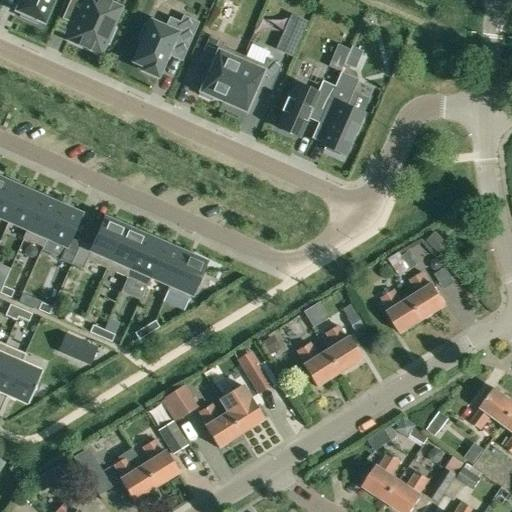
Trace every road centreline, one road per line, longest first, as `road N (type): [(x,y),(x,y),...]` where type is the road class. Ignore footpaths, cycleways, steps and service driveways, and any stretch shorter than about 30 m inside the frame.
road 1 (residential): [(367,211),(289,268),(0,140)]
road 2 (residential): [(0,48),(367,211)]
road 3 (residential): [(264,470),(511,321)]
road 4 (residential): [(487,115),(420,116),(404,130),(367,211)]
road 5 (residential): [(511,271),(487,115)]
